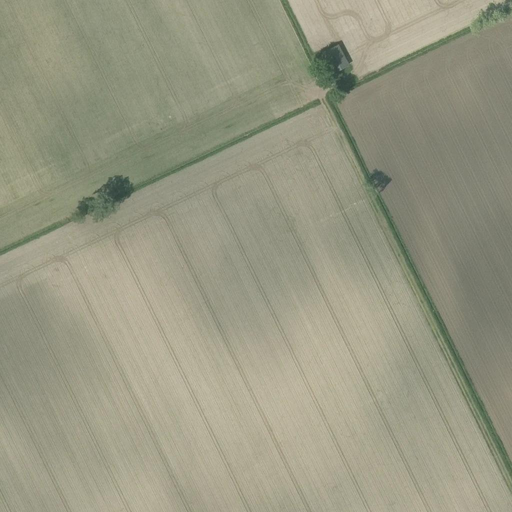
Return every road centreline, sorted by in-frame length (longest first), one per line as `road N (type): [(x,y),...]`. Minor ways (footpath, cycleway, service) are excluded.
road 1 (track): [(511,2),(77,207)]
road 2 (track): [(322,91),(511,481)]
